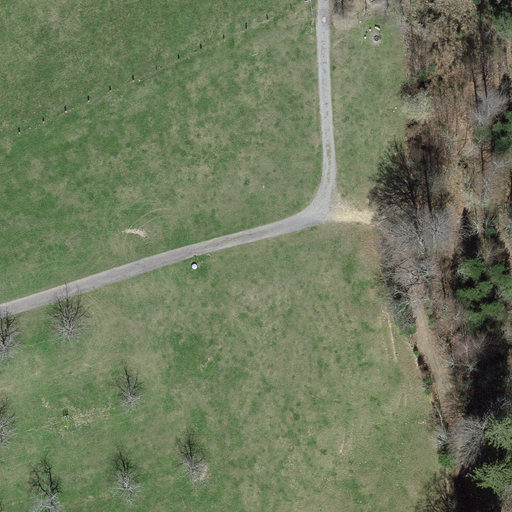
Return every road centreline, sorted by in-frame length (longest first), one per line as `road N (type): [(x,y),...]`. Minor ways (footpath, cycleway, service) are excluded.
road 1 (track): [(0,309),(327,211),(363,220),(382,234),(437,336),(476,511)]
road 2 (track): [(327,211),(324,0)]
